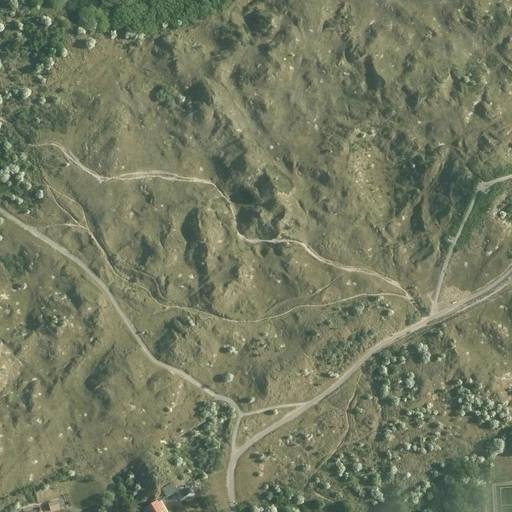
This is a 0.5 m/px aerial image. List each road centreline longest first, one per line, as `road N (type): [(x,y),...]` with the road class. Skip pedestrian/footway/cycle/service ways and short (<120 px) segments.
road 1 (unknown): [(0,117),(16,125),(23,141),(54,137),(101,177),(142,170),(216,182),(242,220),(242,236),(300,242),(326,261),(368,265),(427,319)]
road 2 (unknown): [(47,139),(45,156),(69,206),(129,274),(171,300),(266,321),(368,265)]
road 3 (unknown): [(326,511),(304,482),(345,433),(343,412),(361,373),(376,357),(511,288)]
road 4 (unknown): [(411,300),(266,321)]
road 5 (unknown): [(384,511),(377,415),(361,373)]
